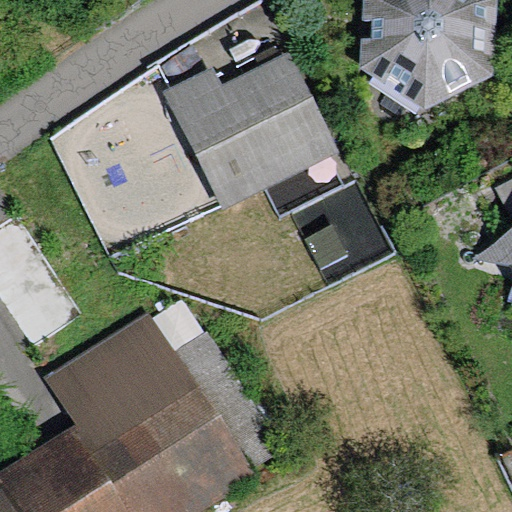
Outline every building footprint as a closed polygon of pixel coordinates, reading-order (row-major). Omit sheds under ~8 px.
[(465,0),(392,0),(374,10),(371,80),(429,109),(484,84),(486,14),(465,0)] [(278,51),(176,106),(155,68),(49,145),(108,258),(328,157),(278,51)] [(511,191),(499,197),(511,225),(511,191)] [(0,233),(0,297),(32,347),(75,320),(50,281),(79,263),(49,217),(20,236),(13,225),(0,233)] [(0,509),(0,511),(188,511),(271,455),(168,307),(52,388),(93,446),(0,509)]
